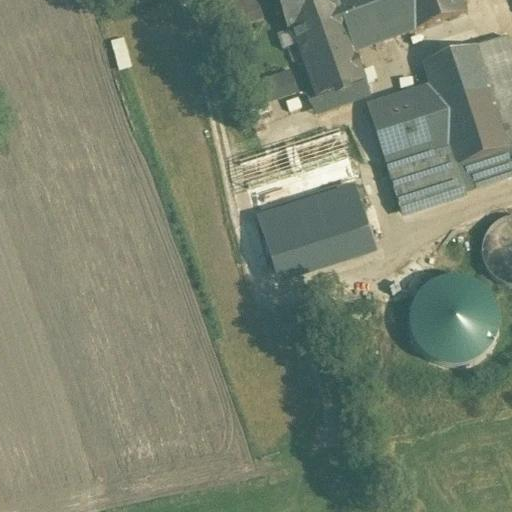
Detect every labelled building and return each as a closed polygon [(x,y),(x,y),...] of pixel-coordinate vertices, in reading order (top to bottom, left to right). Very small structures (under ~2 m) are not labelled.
[(256,0),(248,0),(238,4),(247,28),(264,22),(256,0)] [(293,34),(341,15),(337,2),(336,0),(275,0),(288,35),(293,34)] [(343,0),(337,2),(341,15),(293,34),(298,48),(303,62),(317,101),(366,84),(351,41),(410,20),(415,35),(467,17),(460,0),(343,0)] [(247,28),(238,4),(223,9),(231,34),(247,28)] [(476,50),(483,71),(511,61),(511,56),(507,40),(476,50)] [(303,62),(298,48),(288,51),(294,66),(303,62)] [(483,71),(476,50),(423,67),(430,90),(442,125),(450,150),(457,170),(510,152),(503,132),(483,71)] [(511,61),(483,71),(503,132),(511,128),(511,61)] [(257,111),(299,96),(291,75),(249,90),(257,111)] [(368,109),(380,146),(442,125),(430,90),(368,109)] [(442,125),(380,146),(379,146),(387,170),(450,150),(442,125)] [(457,170),(464,194),(511,178),(511,128),(503,132),(510,152),(457,170)] [(450,150),(387,170),(401,214),(464,194),(457,170),(450,150)] [(290,207),(252,216),(269,286),(370,262),(352,187),(320,195),(318,186),(287,193),(290,207)] [(510,288),(511,288),(511,221),(502,224),(490,233),(484,245),(482,259),(487,273),(497,283),(510,288)] [(470,376),(500,307),(440,282),(416,338),(429,343),(424,356),(470,376)]
